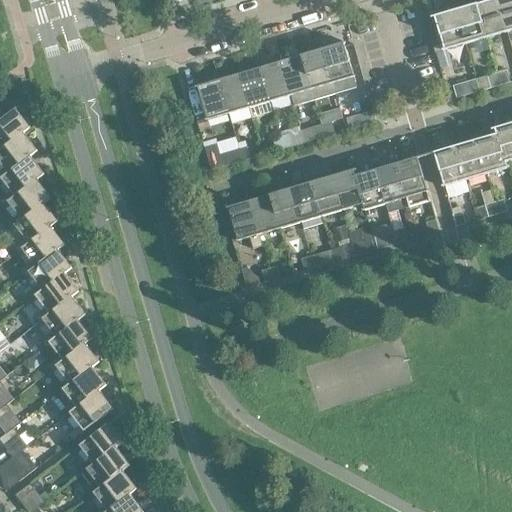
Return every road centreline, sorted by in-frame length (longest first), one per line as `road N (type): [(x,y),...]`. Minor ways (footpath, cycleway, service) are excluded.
road 1 (tertiary): [(223,511),(184,418),(85,76)]
road 2 (tertiary): [(60,83),(159,419),(197,511)]
road 3 (residential): [(85,76),(343,0)]
road 4 (residential): [(231,196),(423,139)]
road 5 (residential): [(423,139),(383,0)]
